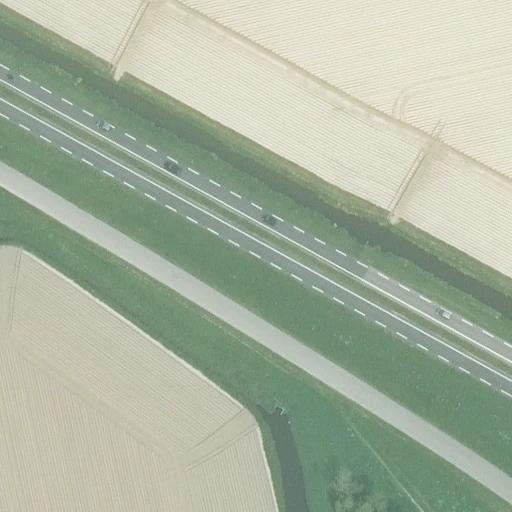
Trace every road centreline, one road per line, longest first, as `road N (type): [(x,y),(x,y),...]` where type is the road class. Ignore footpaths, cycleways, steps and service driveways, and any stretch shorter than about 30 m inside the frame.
road 1 (unclassified): [(511,494),(0,169)]
road 2 (primary): [(511,358),(0,74)]
road 3 (primary): [(0,108),(511,391)]
